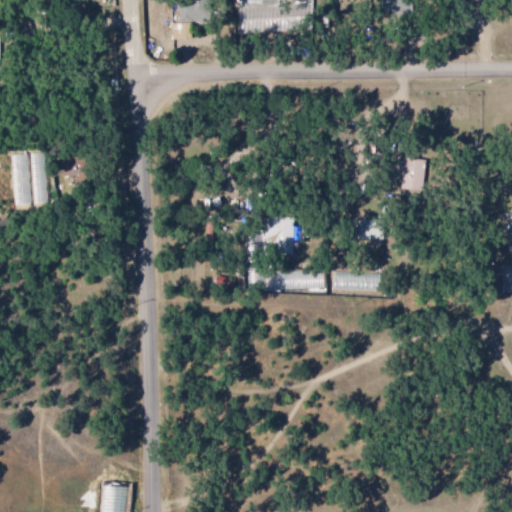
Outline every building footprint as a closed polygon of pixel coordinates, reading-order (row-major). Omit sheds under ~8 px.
[(388,0),(389,14),(412,13),(411,0),(388,0)] [(208,1),(179,2),(179,22),(209,21),(208,1)] [(189,23),(170,24),(170,40),(190,39),(189,23)] [(424,161),(404,159),(400,189),(420,192),(424,161)] [(275,238),(275,246),(294,245),(293,217),(264,218),(265,238),(275,238)] [(384,240),(384,220),(364,221),(365,240),(384,240)]
